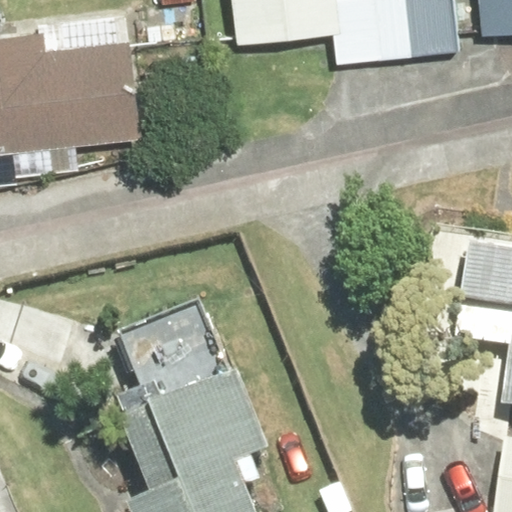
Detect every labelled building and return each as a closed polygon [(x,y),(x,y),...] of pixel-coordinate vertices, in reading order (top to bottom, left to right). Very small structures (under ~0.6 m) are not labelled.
[(237,0),(242,39),(339,29),(342,63),(463,51),(458,0),(237,0)] [(511,31),(511,0),(484,0),(487,33),(511,31)] [(132,16),(0,30),(0,151),(15,150),(18,179),(84,171),(80,142),(146,134),(132,16)] [(511,409),(511,244),(472,240),(461,342),(511,347),(504,409),(511,409)] [(150,494),(129,503),(132,511),(258,511),(239,463),(271,450),(214,304),(124,339),(144,390),(114,402),(150,494)] [(511,511),(511,431),(507,431),(497,511),(511,511)]
